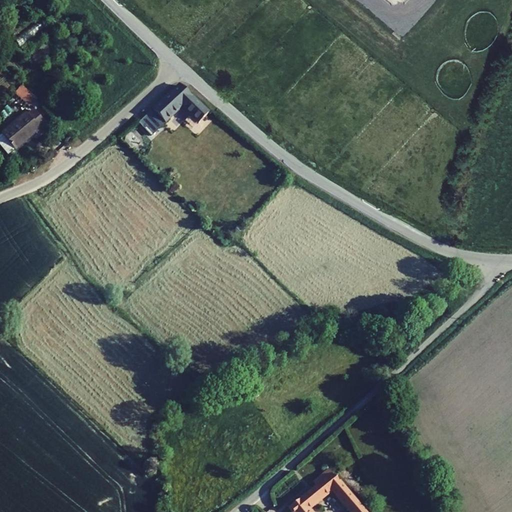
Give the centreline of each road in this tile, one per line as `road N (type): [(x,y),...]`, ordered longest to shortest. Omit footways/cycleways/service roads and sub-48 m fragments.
road 1 (unclassified): [(498,258),(430,243),(312,176),(179,66)]
road 2 (residential): [(498,258),(480,293),(238,511)]
road 3 (unclassified): [(0,197),(66,164),(179,66)]
